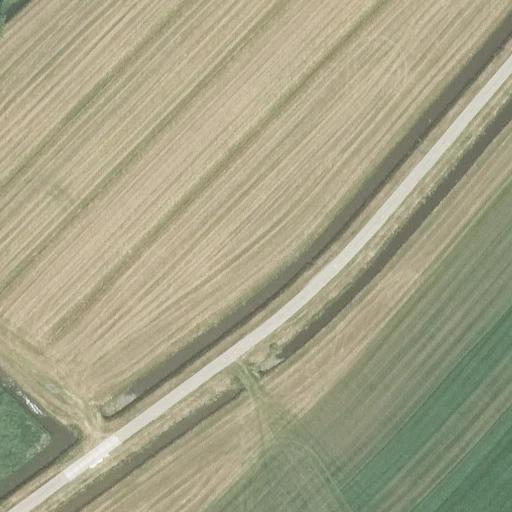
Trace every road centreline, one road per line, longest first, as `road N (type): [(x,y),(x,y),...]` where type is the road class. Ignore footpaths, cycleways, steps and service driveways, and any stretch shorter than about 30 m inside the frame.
road 1 (unclassified): [(225,359),(349,251),(511,63)]
road 2 (unclassified): [(225,359),(18,511)]
